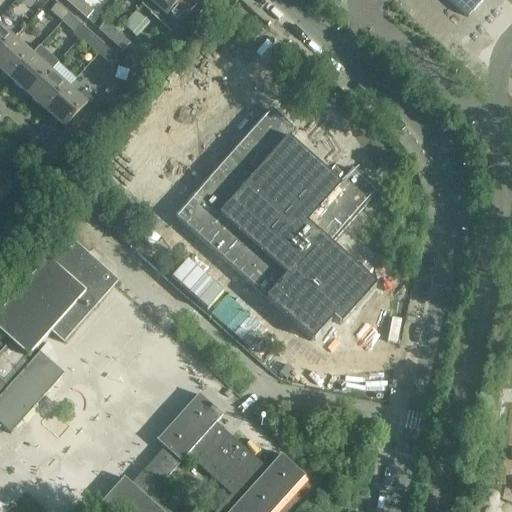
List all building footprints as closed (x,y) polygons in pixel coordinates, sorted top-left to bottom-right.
[(79,0),(63,0),(74,10),(81,2),(79,0)] [(148,0),(142,7),(172,34),(199,3),(195,0),(148,0)] [(448,0),(468,18),(484,0),(448,0)] [(81,2),(74,10),(86,20),(93,12),(81,2)] [(62,23),(69,15),(57,4),(50,13),(62,23)] [(74,34),(81,26),(69,15),(62,23),(74,34)] [(106,23),(98,31),(111,42),(118,34),(106,23)] [(0,28),(0,55),(13,41),(0,28)] [(118,34),(111,42),(123,53),(130,45),(118,34)] [(98,56),(106,48),(93,37),(86,45),(98,56)] [(13,41),(0,55),(0,71),(10,81),(32,57),(13,41)] [(32,57),(10,81),(29,97),(50,73),(58,64),(40,48),(32,57)] [(111,67),(118,59),(106,48),(98,56),(111,67)] [(50,73),(29,97),(47,113),(68,90),(50,73)] [(68,90),(47,113),(66,130),(92,101),(83,93),(78,98),(68,90)] [(149,111),(143,105),(111,140),(118,146),(149,111)] [(197,194),(175,219),(267,302),(309,255),(318,263),(380,194),(354,171),(341,185),(290,140),(297,133),(272,111),(230,158),(238,165),(206,202),(197,194)] [(0,179),(0,203),(12,190),(0,179)] [(0,331),(10,341),(28,357),(51,332),(63,343),(119,282),(67,235),(46,259),(48,260),(0,312),(0,331)] [(478,262),(480,250),(471,248),(469,261),(478,262)] [(0,426),(10,435),(63,376),(39,354),(29,366),(23,361),(27,357),(10,341),(9,343),(0,335),(0,426)] [(124,479),(102,503),(111,511),(276,511),(306,478),(280,455),(267,470),(216,425),(223,417),(199,395),(157,442),(165,449),(132,486),(124,479)]
